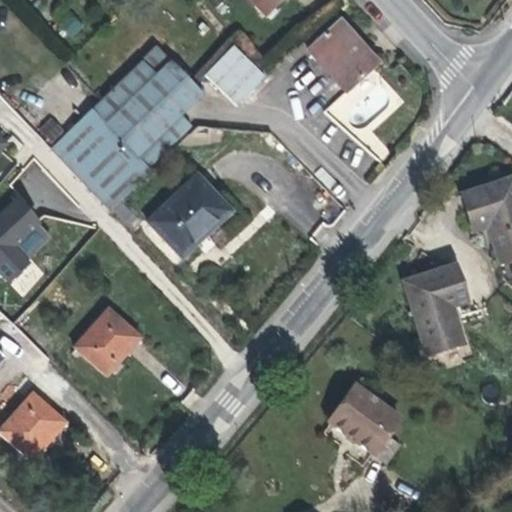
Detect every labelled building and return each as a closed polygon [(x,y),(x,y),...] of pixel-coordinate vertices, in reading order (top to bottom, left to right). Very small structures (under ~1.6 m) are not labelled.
[(249,0),(267,17),(283,0),(249,0)] [(339,23),(307,52),(345,93),(377,65),(339,23)] [(98,102),(49,150),(109,214),(151,174),(147,171),(190,128),(180,117),(202,96),(194,86),(155,47),(98,102)] [(232,47),(204,75),(242,107),(267,75),(261,70),(232,47)] [(52,117),(38,128),(49,144),(64,133),(52,117)] [(194,178),(147,224),(181,259),(195,245),(194,243),(202,235),(198,232),(223,208),(194,178)] [(511,178),(459,192),(469,230),(489,226),(499,262),(511,258),(511,178)] [(9,205),(0,214),(0,279),(4,283),(23,263),(8,250),(31,226),(9,205)] [(30,262),(17,278),(29,288),(42,272),(30,262)] [(452,265),(398,278),(415,353),(451,345),(442,305),(461,300),(452,265)] [(0,283),(0,316),(10,326),(28,310),(0,283)] [(107,312),(72,350),(105,378),(139,340),(107,312)] [(0,338),(11,327),(10,326),(0,316),(0,338)] [(350,388),(325,426),(383,465),(396,446),(380,436),(392,417),(350,388)] [(30,396),(0,429),(0,436),(29,462),(63,424),(30,396)]
